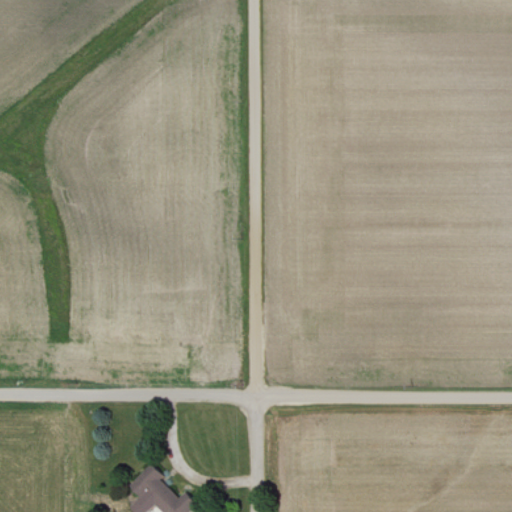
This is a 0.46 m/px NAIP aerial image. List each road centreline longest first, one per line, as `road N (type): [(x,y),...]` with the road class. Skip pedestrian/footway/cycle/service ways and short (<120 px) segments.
road 1 (residential): [(511,397),(0,394)]
road 2 (residential): [(256,511),(254,0)]
